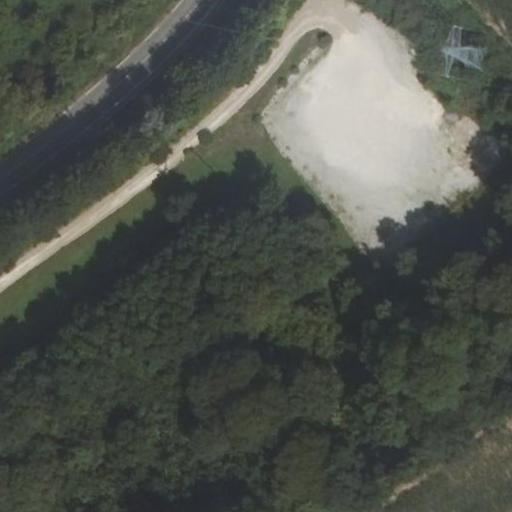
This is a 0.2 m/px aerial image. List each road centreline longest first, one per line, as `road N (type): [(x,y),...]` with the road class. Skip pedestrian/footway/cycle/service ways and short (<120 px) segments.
road 1 (track): [(319,0),(218,125),(0,278)]
road 2 (tertiary): [(203,0),(120,86),(0,179)]
